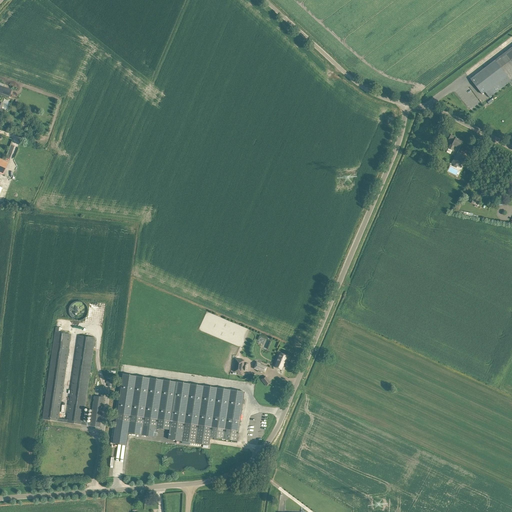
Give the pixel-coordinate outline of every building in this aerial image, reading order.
[(485,69),(471,80),(482,94),(485,92),(489,98),(509,83),(511,86),(511,82),(511,81),(511,80),(511,47),(495,61),(485,69)] [(451,135),(448,141),(452,143),(449,148),(452,150),(455,145),(460,148),(461,146),(463,142),(459,140),(460,139),(451,135)] [(459,167),(465,157),(457,153),(455,157),(452,163),(454,165),(453,166),(456,168),(457,166),(459,167)] [(86,319),(86,302),(71,302),(71,315),(75,315),(75,319),(86,319)] [(59,421),(66,422),(66,419),(59,418),(71,334),(59,332),(59,327),(56,327),(43,419),(59,421)] [(79,335),(66,419),(66,422),(82,425),(82,424),(90,425),(90,422),(83,421),(95,338),(79,335)] [(279,352),(277,356),(278,357),(274,367),(282,370),(288,356),(279,352)] [(242,373),(244,360),(235,359),(234,372),(242,373)] [(267,366),(257,362),(254,368),(264,373),(267,366)] [(245,392),(123,374),(113,443),(127,445),(129,433),(156,437),(157,428),(170,430),(168,439),(209,445),(210,438),(213,439),(213,437),(237,441),(243,404),(244,404),(245,400),(243,400),(245,392)] [(266,376),(261,379),(267,386),(271,383),(266,376)] [(104,395),(101,394),(101,397),(94,396),(90,422),(90,425),(90,426),(100,427),(104,397),(104,395)]
